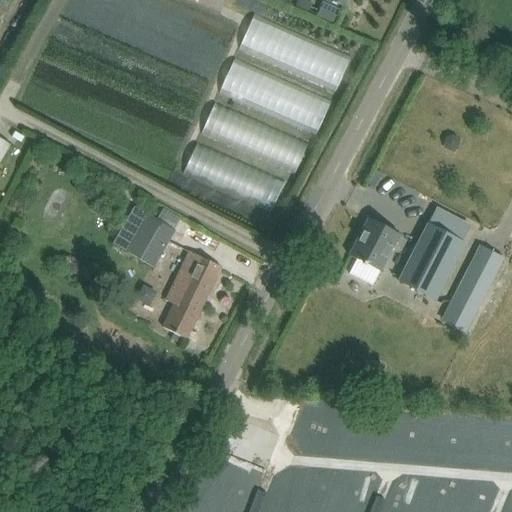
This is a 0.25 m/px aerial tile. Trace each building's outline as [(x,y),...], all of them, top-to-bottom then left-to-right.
[(0,0),(0,20),(8,25),(20,6),(9,0),(0,0)] [(128,21),(135,4),(125,0),(94,0),(92,6),(128,21)] [(0,35),(0,88),(20,44),(0,35)] [(69,53),(106,68),(113,51),(76,36),(69,53)] [(112,129),(131,138),(140,121),(121,111),(112,129)] [(0,159),(8,144),(0,139),(0,159)] [(134,205),(112,242),(151,266),(174,230),(180,219),(164,208),(157,219),(134,205)] [(397,281),(433,300),(463,242),(460,241),(468,226),(436,209),(427,225),(426,224),(397,281)] [(367,219),(348,256),(381,273),(400,235),(367,219)] [(220,267),(202,259),(189,253),(166,301),(173,304),(162,328),(185,340),(220,267)] [(492,277),(468,265),(450,301),(474,313),(492,277)]
